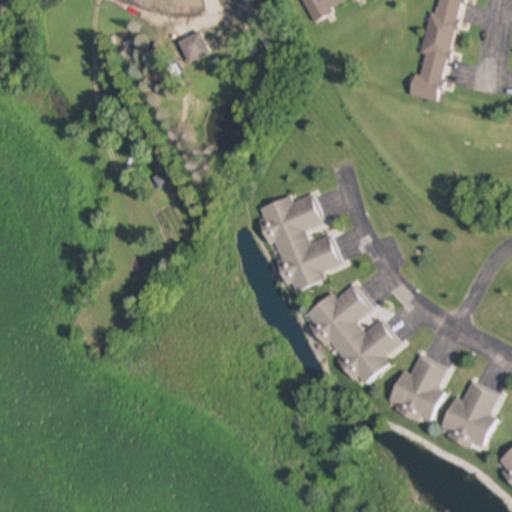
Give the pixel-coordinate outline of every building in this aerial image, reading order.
[(302,0),(311,18),(352,0),(302,0)] [(462,0),(434,0),(419,77),(414,76),(410,97),(441,104),(462,0)] [(209,57),(202,34),(179,41),(187,64),(209,57)] [(343,266),(334,237),(310,244),(307,231),(325,225),(316,195),(292,203),(291,199),(261,208),(287,294),(327,282),(324,272),(343,266)] [(383,320),(365,334),(357,324),(374,310),(355,286),(337,300),(333,295),(303,317),(359,389),(390,364),(386,358),(402,345),(383,320)] [(449,369),(421,356),(412,376),(403,372),(387,407),(429,426),(445,393),(439,390),(449,369)] [(501,395),(472,383),(464,402),(455,398),(441,429),(448,432),(446,437),(482,453),(497,419),(491,417),(501,395)] [(511,451),(498,462),(511,481),(511,451)]
